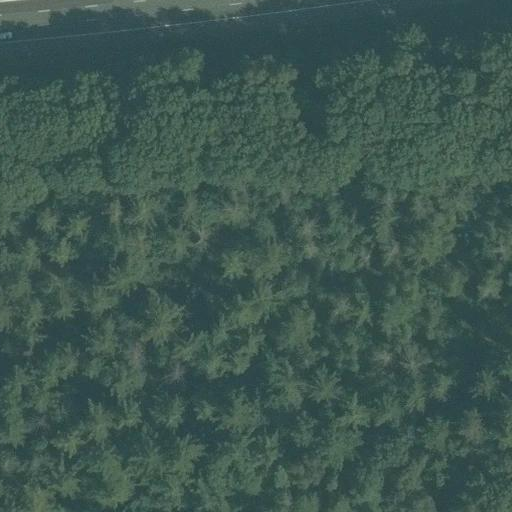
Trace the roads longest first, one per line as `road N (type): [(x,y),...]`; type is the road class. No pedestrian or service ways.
road 1 (track): [(0,131),(511,94)]
road 2 (motorway): [(0,22),(213,0)]
